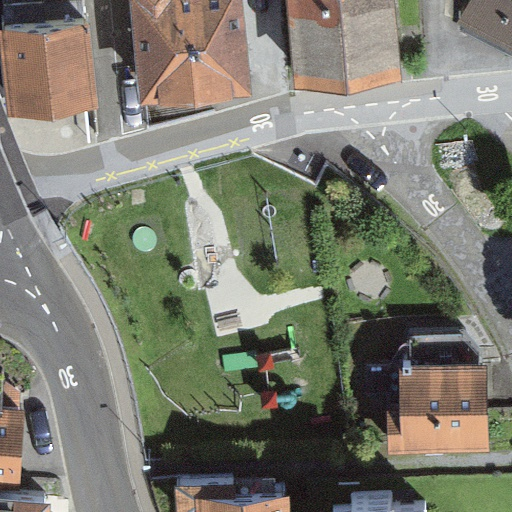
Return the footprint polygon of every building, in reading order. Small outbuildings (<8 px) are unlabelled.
[(96,0),(20,0),(31,102),(115,94),(106,6),(97,7),(96,0)] [(152,0),(158,91),(273,83),(267,0),(152,0)] [(306,0),(313,74),(422,64),(416,0),(306,0)] [(511,0),(478,0),(473,11),(511,29),(511,0)] [(511,437),(508,356),(419,360),(423,447),(511,443),(511,437)] [(25,403),(0,400),(0,477),(18,479),(25,403)] [(305,511),(305,486),(215,490),(216,511),(305,511)] [(54,511),(55,496),(0,494),(0,511),(54,511)] [(458,511),(459,503),(352,506),(352,511),(458,511)]
